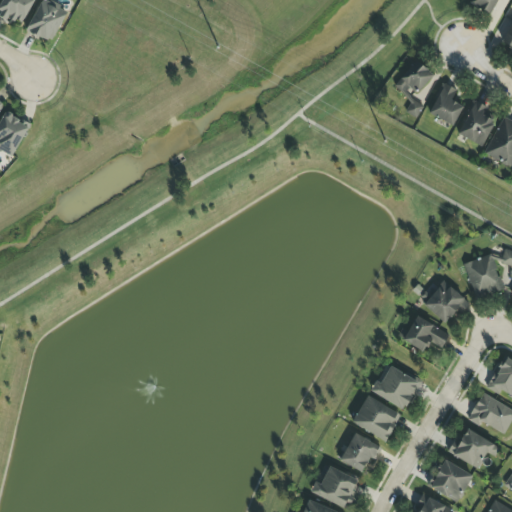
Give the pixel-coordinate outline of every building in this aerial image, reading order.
[(2,0),(0,4),(0,15),(21,26),(34,0),(2,0)] [(66,11),(40,0),(27,32),(53,42),(66,11)] [(497,0),(471,0),(470,4),(490,15),(497,0)] [(511,22),(502,44),(511,48),(511,6),(511,7),(511,6),(511,22)] [(394,86),(403,94),(409,87),(417,94),(434,76),(416,61),(394,86)] [(463,106),(452,102),(456,89),(442,84),(430,116),(455,126),(463,106)] [(457,135),(482,147),(495,119),(485,115),(488,108),(474,101),(457,135)] [(0,150),(12,157),(30,125),(5,111),(0,121),(0,150)] [(483,153),(509,168),(511,163),(511,122),(504,118),(483,153)] [(511,251),(505,250),(500,263),(511,267),(511,251)] [(503,289),(490,254),(463,265),(475,299),(503,289)] [(444,324),(456,311),(460,314),(469,304),(444,282),(423,305),(444,324)] [(423,353),(429,342),(441,349),(449,335),(417,316),(407,332),(402,329),(397,338),(423,353)] [(511,362),(504,357),(486,388),(498,396),(501,392),(511,398),(511,362)] [(372,393),(404,411),(420,383),(388,365),(372,393)] [(468,421),(479,426),(480,424),(506,435),(511,421),(511,409),(480,394),(468,421)] [(401,416),(367,396),(351,423),(385,442),(401,416)] [(459,443),(454,441),(447,452),(477,470),(487,453),(494,458),(500,449),(467,429),(459,443)] [(365,474),(378,445),(352,434),(339,462),(365,474)] [(472,477),(444,460),(428,487),(457,504),(472,477)] [(358,481),(323,465),(311,494),(345,509),(358,481)] [(511,475),(503,486),(511,492),(511,475)] [(451,511),(452,511),(421,496),(415,507),(419,510),(418,511),(451,511)] [(336,511),(308,500),(303,511),(336,511)] [(511,511),(494,501),(487,511),(511,511)]
